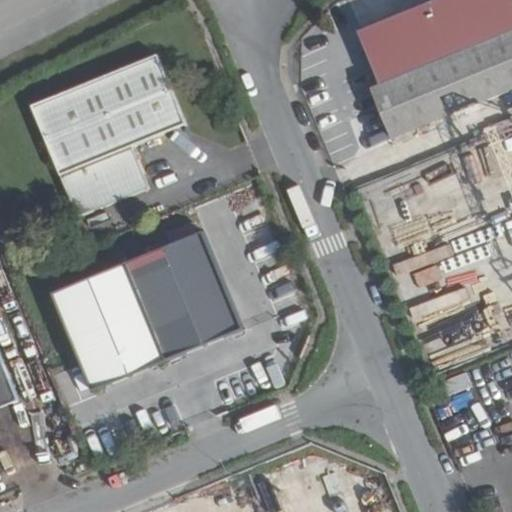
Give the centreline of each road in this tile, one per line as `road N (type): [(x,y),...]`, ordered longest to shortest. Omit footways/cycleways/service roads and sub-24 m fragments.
road 1 (residential): [(393,378),(267,65),(272,21),(287,0)]
road 2 (residential): [(87,511),(393,378)]
road 3 (residential): [(445,511),(393,378)]
